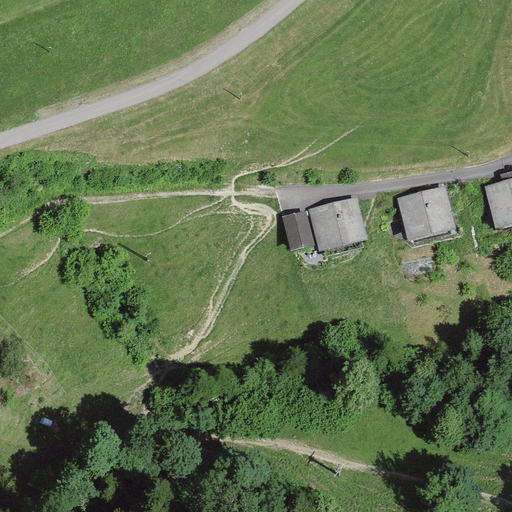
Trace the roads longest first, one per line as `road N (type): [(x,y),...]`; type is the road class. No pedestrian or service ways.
road 1 (unclassified): [(0,142),(192,72),(293,0)]
road 2 (residential): [(511,163),(367,189),(234,193)]
